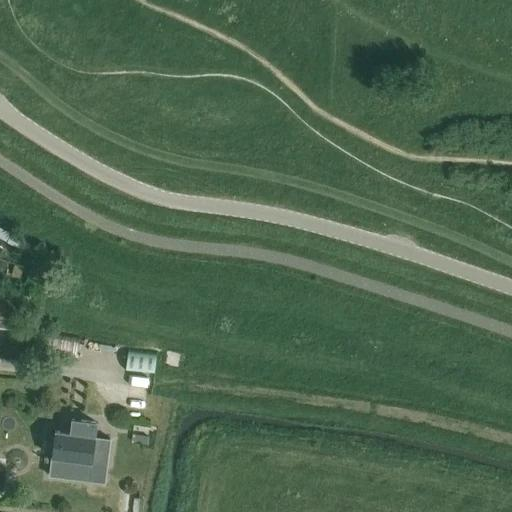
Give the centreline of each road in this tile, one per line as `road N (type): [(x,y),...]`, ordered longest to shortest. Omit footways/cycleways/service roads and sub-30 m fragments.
road 1 (track): [(511,203),(437,196),(384,176),(300,123),(252,80),(81,66),(41,41),(11,0)]
road 2 (unknown): [(0,49),(146,143),(261,155),(511,243)]
road 3 (residential): [(0,113),(112,180),(171,201),(289,217),(511,288)]
road 4 (residential): [(140,380),(0,365)]
